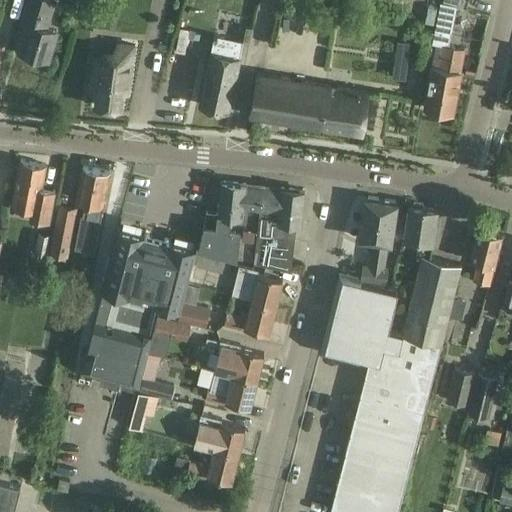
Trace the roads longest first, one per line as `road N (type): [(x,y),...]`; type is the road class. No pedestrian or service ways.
road 1 (residential): [(256,511),(342,170)]
road 2 (tertiary): [(342,170),(0,133)]
road 3 (residential): [(461,191),(509,0)]
road 4 (tertiary): [(461,191),(342,170)]
